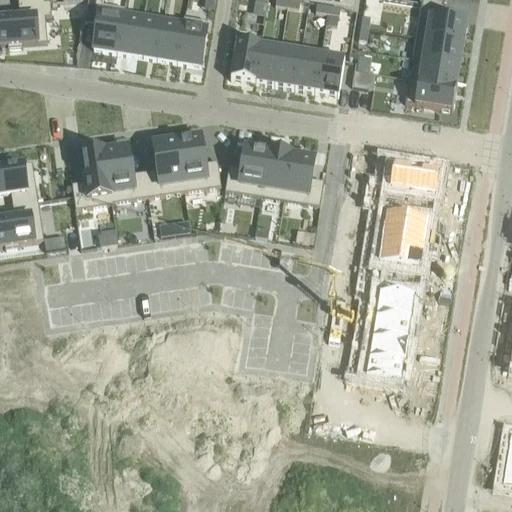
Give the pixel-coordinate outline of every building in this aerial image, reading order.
[(17,0),(18,8),(51,6),(51,5),(44,6),(43,0),(17,0)] [(420,0),(420,5),(445,9),(445,8),(443,8),(444,0),(460,0),(469,1),(469,0),(420,0)] [(89,1),(85,26),(97,28),(93,54),(117,58),(124,11),(103,8),(103,3),(89,1)] [(277,1),(275,9),(287,11),(288,3),(277,1)] [(288,3),(287,11),(299,13),(300,5),(288,3)] [(420,18),(416,41),(464,48),(467,25),(443,21),(445,9),(420,5),(419,6),(421,6),(420,18)] [(19,21),(0,22),(0,49),(7,49),(8,52),(23,51),(23,48),(47,46),(45,21),(52,20),(51,6),(18,8),(19,21)] [(317,8),(316,16),(328,18),(329,10),(317,8)] [(329,10),(328,18),(329,18),(338,19),(340,20),(341,12),(329,10)] [(124,11),(117,58),(137,61),(143,24),(124,21),(125,11),(124,11)] [(329,18),(327,27),(337,29),(338,19),(329,18)] [(362,20),(360,32),(368,33),(370,21),(362,20)] [(163,27),(157,64),(177,67),(185,21),(184,21),(182,30),(163,27)] [(185,21),(177,67),(201,71),(208,25),(185,21)] [(143,24),(137,61),(157,64),(163,27),(143,24)] [(360,32),(359,44),(366,45),(368,33),(360,32)] [(238,38),(231,83),(254,87),(262,41),(238,38)] [(262,41),(254,87),(275,90),(281,52),(262,49),(263,42),(262,41)] [(416,41),(412,62),(460,70),(464,48),(416,41)] [(281,52),(275,90),(295,93),(301,55),(281,52)] [(301,55),(295,93),(315,97),(321,58),(301,55)] [(321,58),(315,97),(338,100),(345,62),(321,58)] [(359,60),(358,68),(369,69),(371,62),(359,60)] [(409,83),(457,91),(460,70),(412,62),(412,63),(415,64),(412,79),(411,83),(409,83)] [(358,68),(356,76),(368,77),(369,69),(358,68)] [(409,83),(405,107),(453,115),(457,91),(409,83)] [(201,141),(177,144),(185,196),(221,191),(218,165),(205,167),(201,141)] [(157,174),(145,176),(148,201),(185,196),(177,144),(173,145),(172,142),(158,145),(158,147),(153,148),(157,174)] [(105,154),(104,154),(112,208),(113,208),(113,207),(148,201),(145,176),(132,178),(128,152),(105,155),(105,154)] [(229,170),(225,195),(261,201),(269,155),(268,155),(245,152),(242,172),(229,170)] [(84,186),(72,188),(75,213),(84,212),(112,208),(104,154),(80,157),(84,186)] [(269,155),(261,201),(284,205),(291,159),(292,159),(292,158),(268,154),(268,155),(269,155)] [(291,159),(284,205),(320,211),(324,185),(311,183),(315,163),(292,159),(291,159)] [(0,199),(11,197),(12,209),(38,206),(36,194),(32,167),(8,171),(7,168),(0,168),(0,199)] [(381,190),(379,204),(404,208),(406,196),(435,201),(439,175),(394,168),(390,192),(381,190)] [(379,204),(376,218),(386,220),(382,243),(425,250),(429,225),(402,221),(404,208),(379,204)] [(14,221),(0,223),(0,250),(5,250),(5,253),(20,250),(19,248),(44,244),(38,206),(12,209),(14,221)] [(257,231),(255,240),(268,243),(270,233),(257,231)] [(369,264),(367,278),(392,282),(394,270),(421,274),(425,250),(382,243),(378,266),(369,264)] [(367,278),(364,292),(379,294),(375,315),(412,321),(416,299),(390,295),(392,282),(367,278)] [(375,315),(372,337),(410,343),(410,342),(409,341),(412,321),(375,315)] [(323,316),(321,328),(331,330),(333,317),(323,316)] [(321,328),(319,341),(329,343),(331,330),(321,328)] [(372,337),(368,358),(407,364),(410,343),(372,337)] [(318,350),(316,363),(326,364),(328,351),(318,350)] [(368,358),(365,380),(402,386),(405,365),(406,365),(407,364),(368,358)] [(511,447),(509,447),(502,487),(511,489),(511,447)]
